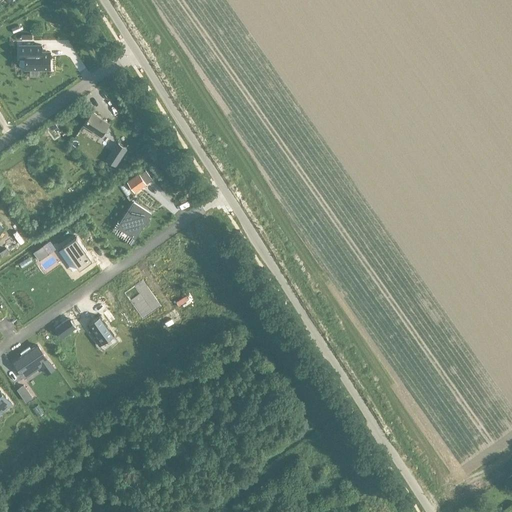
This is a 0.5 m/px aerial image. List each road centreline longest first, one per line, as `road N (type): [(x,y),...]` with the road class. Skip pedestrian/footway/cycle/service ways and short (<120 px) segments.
road 1 (tertiary): [(428,511),(227,194)]
road 2 (residential): [(227,194),(0,350)]
road 3 (tertiary): [(227,194),(136,48)]
road 4 (residential): [(136,48),(0,146)]
